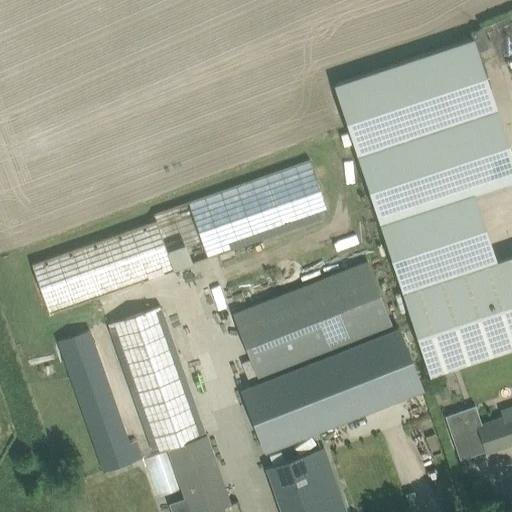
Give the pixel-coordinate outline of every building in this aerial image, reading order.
[(469,32),(477,51),(491,45),(483,26),(469,32)] [(32,264),(50,314),(329,214),(311,158),(154,214),(156,220),(32,264)] [(511,254),(403,291),(431,374),(511,346),(511,254)] [(234,312),(257,376),(393,326),(369,262),(234,312)] [(224,511),(223,506),(230,503),(161,304),(109,323),(153,452),(168,447),(190,511),(224,511)] [(399,325),(240,387),(265,451),(424,388),(399,325)] [(92,435),(104,470),(143,456),(137,437),(128,440),(89,329),(59,339),(87,420),(73,424),(79,440),(92,435)] [(448,383),(437,387),(441,399),(451,396),(448,383)] [(502,403),(511,402),(511,386),(500,388),(502,403)] [(478,425),(487,452),(511,443),(511,407),(502,411),(504,416),(478,425)] [(445,415),(452,436),(470,430),(462,409),(445,415)] [(266,467),(282,511),(345,511),(323,447),(266,467)]
